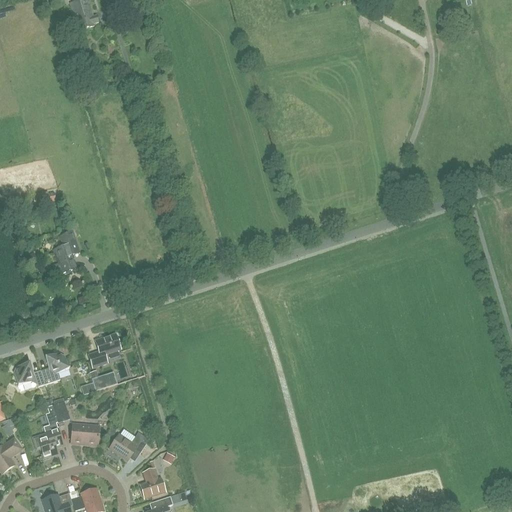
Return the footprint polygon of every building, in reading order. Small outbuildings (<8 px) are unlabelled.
[(87,0),(83,1),(82,0),(74,0),(76,3),(70,5),(77,32),(96,27),(96,25),(98,24),(97,17),(94,18),(88,0),(87,0)] [(123,7),(137,2),(136,0),(106,0),(110,11),(113,10),(112,9),(122,6),(123,7)] [(56,202),(55,200),(54,193),(32,198),(34,207),(52,203),(56,202)] [(76,270),(72,258),(80,255),(73,232),(59,238),(62,248),(53,251),(58,266),(60,265),(63,274),(76,270)] [(93,369),(107,364),(105,356),(121,351),(116,335),(95,342),(99,353),(88,357),(93,369)] [(40,372),(45,386),(60,381),(58,374),(69,371),(65,358),(58,354),(45,359),(48,369),(40,372)] [(45,386),(40,372),(34,374),(30,363),(17,368),(14,374),(18,387),(36,382),(38,388),(45,386)] [(112,386),(108,376),(98,380),(96,373),(90,375),(96,391),(112,386)] [(64,403),(54,406),(52,407),(58,424),(69,420),(64,403)] [(41,451),(44,460),(58,455),(56,450),(63,447),(56,424),(44,428),(46,434),(31,439),(36,452),(41,451)] [(98,447),(99,428),(72,426),(71,445),(98,447)] [(138,434),(135,438),(124,430),(120,437),(119,436),(109,450),(128,462),(135,452),(140,455),(149,442),(138,434)] [(22,451),(14,440),(2,448),(1,447),(0,448),(0,472),(2,475),(15,466),(10,460),(22,451)] [(158,480),(154,470),(143,474),(146,484),(140,486),(144,500),(165,493),(161,479),(158,480)] [(74,482),(68,483),(72,497),(78,495),(74,482)] [(103,511),(97,490),(81,495),(82,497),(71,501),(74,511),(75,511),(86,509),(86,511),(103,511)] [(61,506),(58,496),(43,501),(46,511),(70,511),(68,504),(61,506)] [(168,511),(167,508),(173,506),(170,498),(159,502),(161,509),(153,511),(168,511)]
